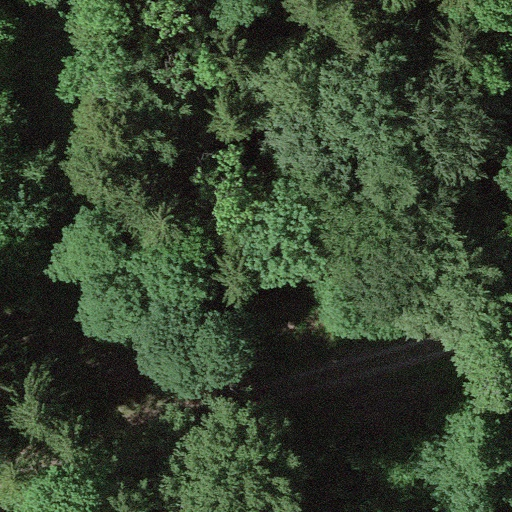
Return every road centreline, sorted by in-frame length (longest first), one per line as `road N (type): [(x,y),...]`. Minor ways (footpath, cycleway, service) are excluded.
road 1 (track): [(511,326),(225,405),(0,319)]
road 2 (track): [(0,470),(225,405)]
